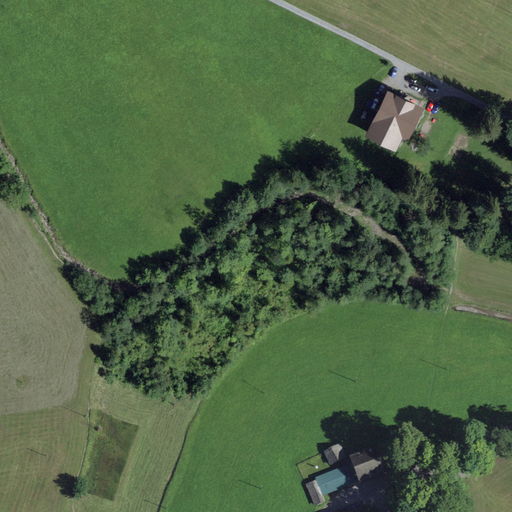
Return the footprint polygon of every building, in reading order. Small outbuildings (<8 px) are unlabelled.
[(419,108),(422,102),(401,91),(398,97),(419,108)] [(394,143),(401,130),(407,133),(419,108),(398,97),(389,93),(370,132),(394,143)] [(407,133),(412,136),(425,110),(419,108),(407,133)] [(394,143),(400,146),(407,133),(401,130),(394,143)] [(325,453),(331,465),(344,459),(338,447),(325,453)] [(347,462),(350,468),(351,467),(355,475),(357,474),(361,482),(383,473),(380,464),(387,461),(382,447),(347,462)] [(317,478),(324,496),(353,483),(346,466),(317,478)] [(306,486),(308,489),(310,489),(317,506),(325,503),(316,482),(306,486)]
